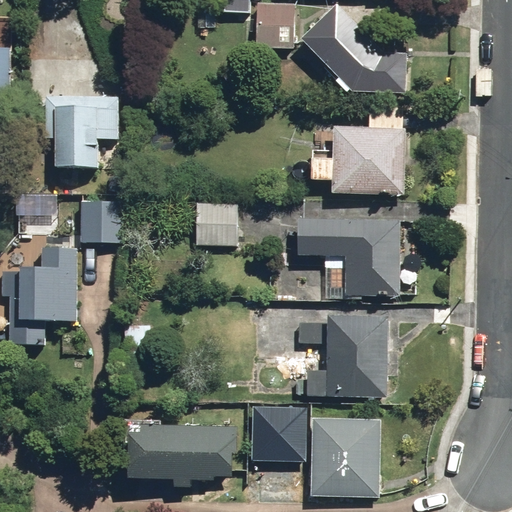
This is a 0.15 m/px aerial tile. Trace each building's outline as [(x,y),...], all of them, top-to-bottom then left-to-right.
[(217,3),(200,2),(198,29),(215,30),(217,3)] [(299,6),(259,4),(256,48),(296,50),(299,6)] [(341,5),(303,39),(342,83),(350,93),(407,94),(408,54),(385,54),(341,5)] [(0,47),(0,112),(12,113),(15,48),(0,47)] [(49,140),(59,140),(58,168),(104,170),(105,140),(123,140),(124,108),(120,108),(120,99),(51,97),(49,140)] [(335,129),(334,152),(316,151),(315,180),(334,181),(334,194),(405,197),(407,132),(404,132),(405,108),(393,108),(392,117),(384,117),(384,108),(371,107),(371,130),(335,129)] [(125,200),(82,200),(82,243),(125,243),(125,200)] [(239,205),(201,203),(199,245),(238,246),(239,205)] [(350,259),(348,296),(402,298),(405,224),(301,220),(300,257),(350,259)] [(0,346),(47,348),(47,323),(78,322),(80,248),(25,247),(24,259),(0,258),(0,346)] [(329,371),(310,371),(310,397),(388,399),(390,317),(330,314),(329,371)] [(149,370),(151,326),(128,325),(126,369),(149,370)] [(379,499),(383,421),(316,418),(312,496),(379,499)] [(177,489),(193,490),(194,478),(234,480),(236,433),(135,429),(133,476),(177,478),(177,489)] [(255,441),(254,477),(291,478),(292,442),(255,441)]
